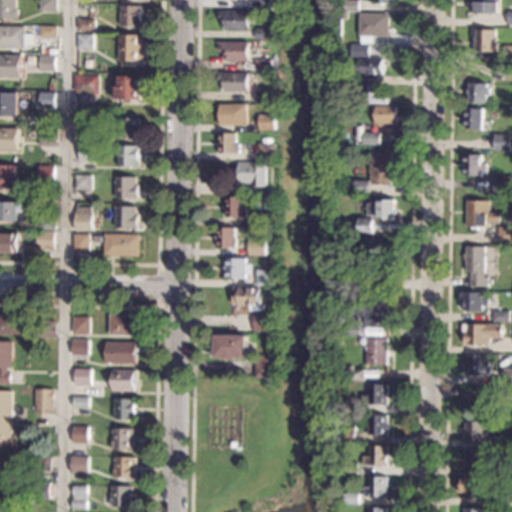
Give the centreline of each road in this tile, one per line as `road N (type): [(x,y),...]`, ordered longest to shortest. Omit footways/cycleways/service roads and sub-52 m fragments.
road 1 (residential): [(176,511),(183,0)]
road 2 (residential): [(431,511),(435,0)]
road 3 (residential): [(179,289),(0,284)]
